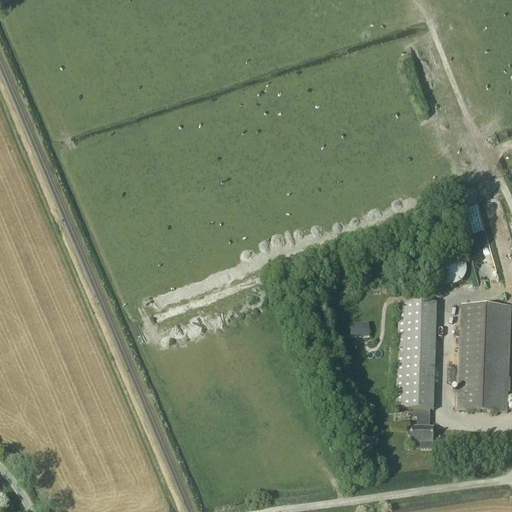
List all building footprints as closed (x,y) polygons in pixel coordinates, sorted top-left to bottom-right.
[(511,243),(510,236),(499,238),(502,250),(511,247),(511,243)] [(445,256),(442,258),(439,260),(437,263),(436,264),(435,268),(435,272),(435,274),(437,277),(437,279),(440,282),(442,283),(445,285),(448,286),(450,286),(454,285),(456,285),(459,283),(461,282),(463,279),(465,276),(465,273),(466,270),(465,266),(464,263),(463,262),(461,260),(458,258),(457,257),(453,255),(449,255),(448,255),(445,256)] [(436,305),(399,304),(396,409),(412,410),(412,419),(416,419),(416,428),(410,427),(409,444),(420,444),(419,452),(432,452),(432,428),(429,428),(429,411),(433,411),(436,305)] [(511,308),(460,306),(456,411),(507,413),(511,308)] [(369,338),(368,324),(349,325),(350,339),(369,338)]
